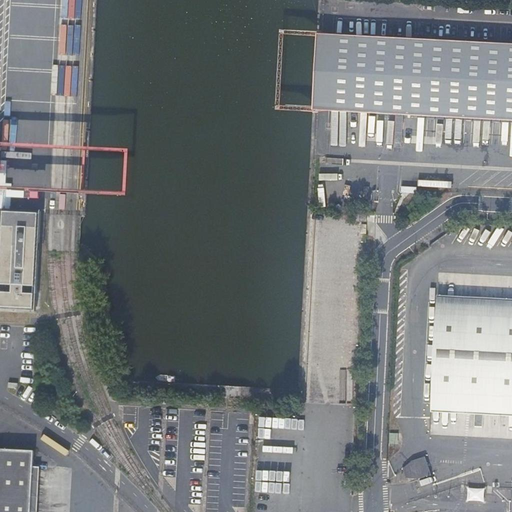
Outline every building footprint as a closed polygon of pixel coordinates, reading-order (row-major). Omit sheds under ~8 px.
[(278,106),(314,108),(318,32),(281,31),(278,106)] [(314,108),(336,109),(339,33),(318,32),(314,108)] [(511,42),(339,33),(336,109),(511,118),(511,42)] [(367,211),(354,211),(353,220),(367,220),(367,211)] [(9,251),(3,251),(0,307),(0,309),(36,312),(39,253),(33,253),(33,245),(39,246),(41,216),(5,214),(4,244),(10,244),(9,251)] [(511,304),(511,297),(438,293),(438,301),(511,304)] [(511,304),(438,301),(437,325),(432,403),(511,407),(511,304)] [(432,410),(511,413),(511,407),(432,403),(432,410)] [(390,431),(390,442),(398,443),(399,431),(390,431)] [(0,448),(0,511),(31,511),(33,467),(34,451),(0,448)] [(433,474),(427,456),(415,460),(406,468),(409,477),(419,479),(433,474)] [(31,511),(37,511),(40,467),(33,467),(31,511)] [(469,487),(468,501),(484,501),(485,488),(469,487)]
